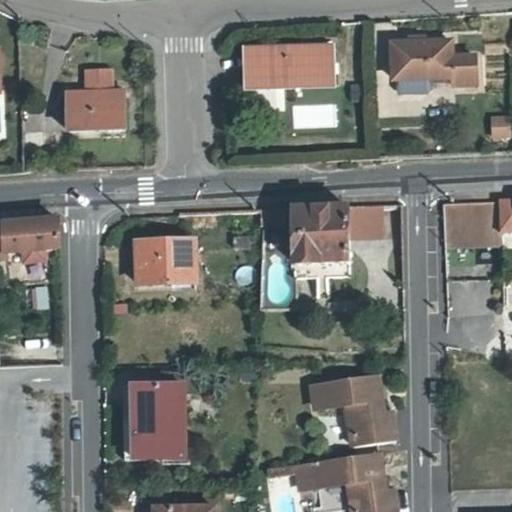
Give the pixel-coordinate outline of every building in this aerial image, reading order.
[(409,79),(411,79),(411,90),(416,94),(443,93),(447,88),(446,77),(468,77),(469,85),(492,84),(491,56),(467,57),(467,40),(408,43),(409,79)] [(333,85),(332,44),(244,46),(245,87),(333,85)] [(87,91),(113,90),(113,70),(86,71),(87,91)] [(124,128),(123,90),(113,90),(87,91),(65,91),(66,130),(124,128)] [(334,103),(290,105),(291,130),(335,128),(334,103)] [(487,116),(486,141),(508,142),(508,117),(487,116)] [(511,204),(502,205),(502,216),(511,215),(511,204)] [(502,216),(502,205),(447,206),(448,247),(503,245),(503,235),(502,216)] [(386,209),(353,211),(353,238),(386,238),(386,209)] [(296,214),(296,284),(352,283),(353,211),(296,214)] [(511,215),(502,216),(503,235),(511,234),(511,215)] [(0,227),(0,259),(9,259),(9,252),(60,250),(59,222),(0,227)] [(250,241),(234,241),(234,253),(251,252),(250,241)] [(192,245),(137,247),(138,288),(194,287),(192,245)] [(32,286),(33,309),(48,308),(46,285),(32,286)] [(329,408),(359,405),(367,446),(408,440),(403,409),(394,410),(388,375),(325,385),(329,408)] [(182,390),(126,391),(126,465),(183,464),(182,390)] [(396,491),(391,450),(325,460),(304,463),(308,492),(360,484),(364,511),(408,511),(405,490),(396,491)]
